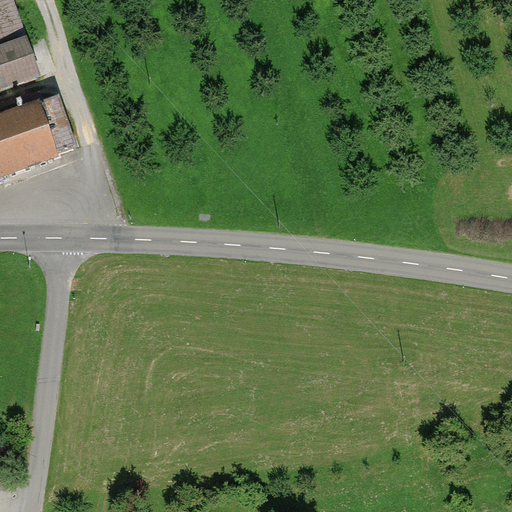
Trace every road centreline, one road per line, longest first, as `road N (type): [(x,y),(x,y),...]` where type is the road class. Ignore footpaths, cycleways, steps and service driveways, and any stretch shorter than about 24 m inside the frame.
road 1 (tertiary): [(511,280),(310,252),(65,239)]
road 2 (residential): [(65,239),(32,511)]
road 3 (track): [(50,0),(104,239)]
